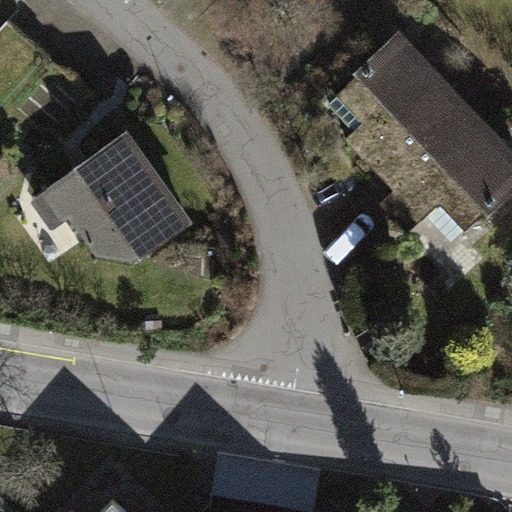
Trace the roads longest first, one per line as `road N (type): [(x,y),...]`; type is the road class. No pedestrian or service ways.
road 1 (residential): [(311,433),(290,205),(246,126),(126,0)]
road 2 (tertiary): [(311,433),(0,376)]
road 3 (tertiary): [(511,466),(311,433)]
